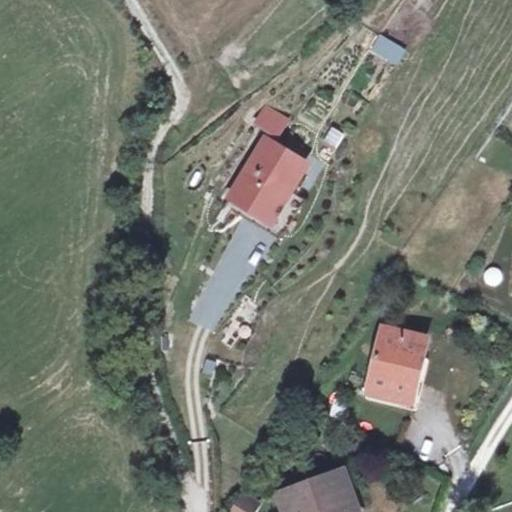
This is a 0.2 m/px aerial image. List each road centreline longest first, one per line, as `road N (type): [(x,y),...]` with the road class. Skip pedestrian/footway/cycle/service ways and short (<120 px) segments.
road 1 (track): [(125,0),(156,42),(180,108),(161,142),(151,313),(169,467),(198,511)]
road 2 (residential): [(203,322),(189,385),(201,511)]
road 3 (residential): [(511,410),(447,511)]
